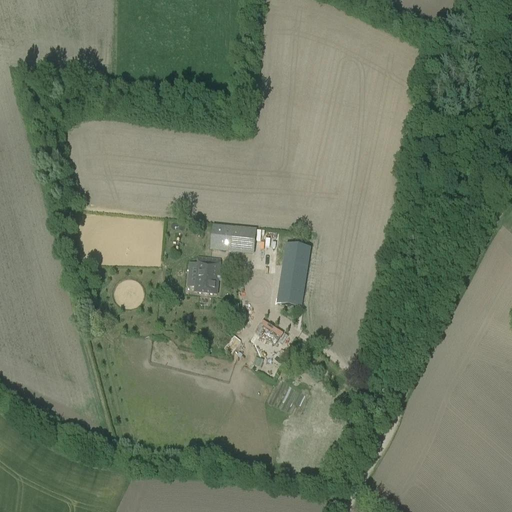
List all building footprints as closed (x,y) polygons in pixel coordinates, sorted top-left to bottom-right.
[(212,228),(210,251),(253,256),(256,233),(212,228)] [(287,247),(277,306),(301,309),(310,250),(287,247)] [(216,297),(220,261),(198,259),(194,294),(216,297)] [(263,321),(249,343),(275,359),(289,337),(263,321)] [(233,337),(226,347),(232,351),(239,342),(233,337)]
